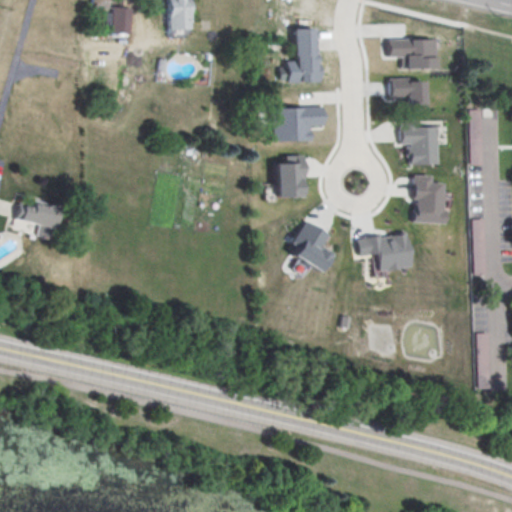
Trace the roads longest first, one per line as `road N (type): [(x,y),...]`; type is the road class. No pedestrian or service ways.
road 1 (tertiary): [(511,479),(424,450),(0,348)]
road 2 (residential): [(345,0),(355,184)]
